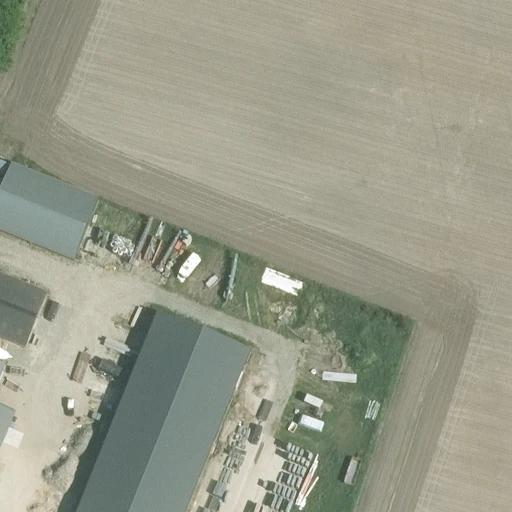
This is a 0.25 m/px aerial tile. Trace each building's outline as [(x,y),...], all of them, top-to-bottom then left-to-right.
[(0,195),(0,233),(75,263),(99,202),(12,167),(0,195)] [(0,339),(26,350),(48,296),(0,276),(0,339)] [(188,304),(102,511),(210,511),(280,342),(188,304)] [(0,445),(1,442),(2,443),(13,415),(0,410),(0,380),(4,370),(0,367),(0,445)] [(55,427),(101,410),(89,376),(81,379),(76,367),(38,381),(55,427)] [(41,460),(39,468),(48,471),(44,485),(51,487),(45,504),(60,509),(74,472),(41,460)]
